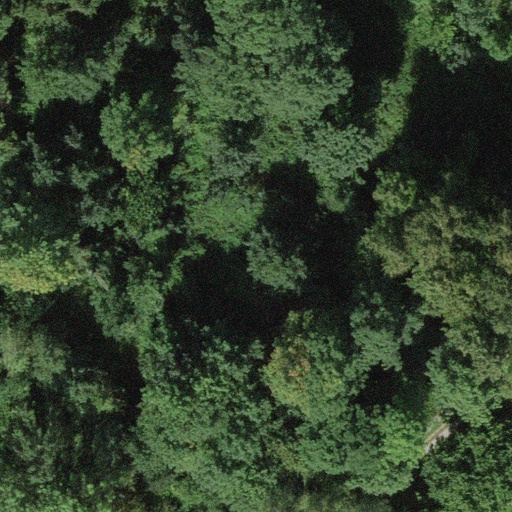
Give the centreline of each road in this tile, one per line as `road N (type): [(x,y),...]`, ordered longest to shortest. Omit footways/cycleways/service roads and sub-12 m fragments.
road 1 (track): [(0,188),(262,511)]
road 2 (track): [(349,511),(511,363)]
